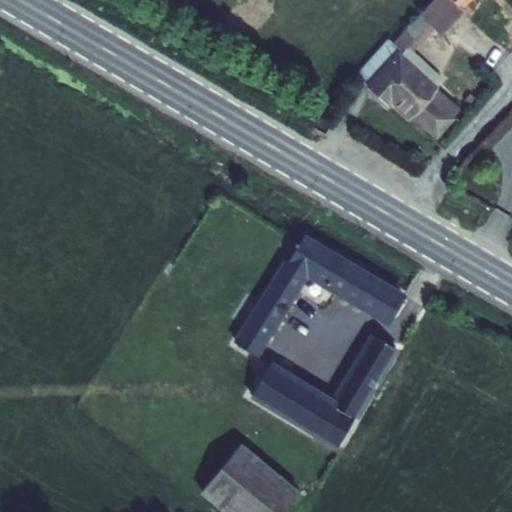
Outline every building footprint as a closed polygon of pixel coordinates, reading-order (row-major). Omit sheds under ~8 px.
[(435,0),(393,43),(389,41),(356,76),(388,105),(391,101),(411,117),(413,115),(439,137),(453,120),(452,117),(455,110),(434,89),(441,80),(412,54),(407,49),(429,25),(435,31),(442,37),(467,12),(462,8),(470,0),(435,0)] [(412,54),(435,31),(429,25),(407,49),(412,54)] [(390,321),(404,298),(304,236),(238,344),(257,355),(308,273),(390,321)] [(337,447),(396,349),(374,336),(333,403),(271,366),(252,396),(337,447)] [(285,511),(301,494),(240,445),(202,491),(227,511),(285,511)]
